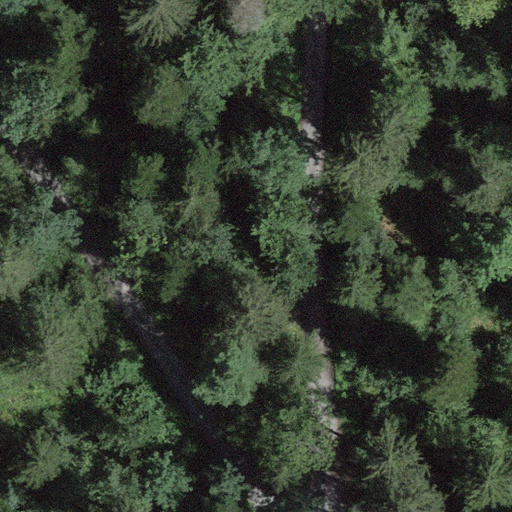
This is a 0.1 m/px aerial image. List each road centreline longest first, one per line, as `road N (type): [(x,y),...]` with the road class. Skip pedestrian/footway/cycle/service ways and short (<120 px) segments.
road 1 (track): [(331,0),(319,511)]
road 2 (track): [(0,147),(253,511)]
